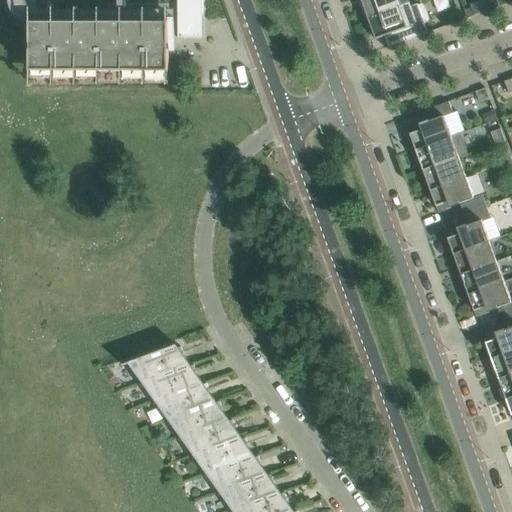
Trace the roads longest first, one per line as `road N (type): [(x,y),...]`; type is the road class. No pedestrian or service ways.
road 1 (residential): [(352,511),(222,328),(205,282),(212,204),(255,142),(285,123)]
road 2 (tertiary): [(488,511),(341,102)]
road 3 (tertiary): [(285,123),(427,511)]
road 4 (residential): [(341,102),(511,40)]
road 5 (tertiary): [(240,0),(285,123)]
